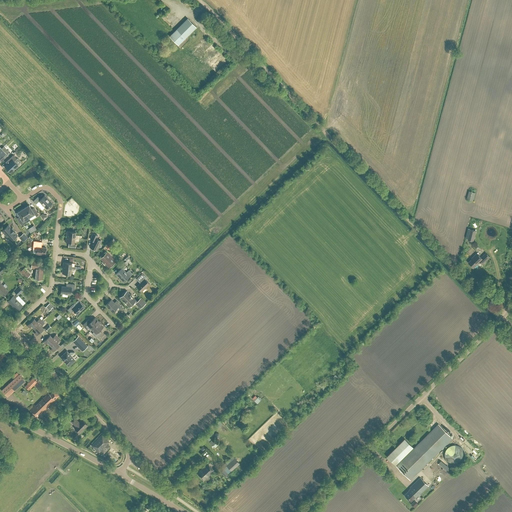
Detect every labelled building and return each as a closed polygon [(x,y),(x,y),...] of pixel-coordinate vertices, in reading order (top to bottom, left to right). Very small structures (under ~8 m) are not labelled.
[(187,18),(170,36),(178,44),(196,27),(187,18)] [(211,64),(222,53),(217,47),(209,55),(206,52),(208,51),(203,46),(196,53),(200,58),(204,54),(207,57),(206,58),(211,64)] [(1,148),(0,149),(0,157),(4,155),(5,156),(10,153),(4,146),(1,148)] [(8,164),(5,166),(10,172),(18,164),(14,160),(17,158),(13,154),(7,160),(6,161),(8,164)] [(52,203),(45,195),(40,199),(38,196),(33,201),(36,204),(39,201),(46,208),(52,203)] [(23,208),(29,217),(34,213),(36,216),(39,214),(35,208),(32,209),(29,204),(23,208)] [(25,219),(29,217),(23,208),(17,212),(21,217),(18,219),(22,225),(27,222),(25,219)] [(9,242),(17,235),(8,225),(2,230),(7,237),(6,238),(9,242)] [(19,237),(23,241),(27,237),(24,233),(19,237)] [(97,250),(101,240),(96,238),(97,235),(93,233),(90,239),(93,240),(90,246),(97,250)] [(111,240),(106,246),(109,249),(115,244),(111,240)] [(33,248),(32,253),(36,253),(45,254),(46,247),(41,247),(42,241),(34,241),(33,248)] [(107,252),(101,258),(109,266),(115,261),(107,252)] [(483,257),(477,252),(472,258),(468,261),(474,267),(480,261),(482,263),(490,256),(487,253),(483,257)] [(44,269),(44,261),(33,260),(32,267),(35,268),(34,278),(41,279),(43,268),(44,269)] [(129,276),(132,273),(129,270),(126,272),(122,268),(126,263),(124,261),(118,267),(120,269),(116,273),(124,281),(129,276)] [(144,275),(139,279),(141,281),(137,286),(142,291),(150,283),(145,278),(146,277),(144,275)] [(74,290),(75,284),(68,283),(68,287),(61,286),(61,292),(71,294),(71,290),(74,290)] [(129,306),(135,300),(127,291),(120,297),(129,306)] [(22,305),(13,295),(7,301),(10,303),(17,310),(22,305)] [(141,297),(135,303),(140,308),(146,302),(145,302),(141,297)] [(116,304),(111,299),(105,304),(112,312),(118,307),(121,310),(123,307),(118,302),(116,304)] [(71,307),(77,314),(85,307),(80,301),(77,303),(76,302),(74,304),(71,307)] [(32,325),(34,327),(42,320),(40,317),(37,320),(34,318),(27,325),(29,327),(32,325)] [(91,329),(99,321),(95,317),(91,321),(89,318),(82,325),(87,329),(89,327),(91,329)] [(42,320),(34,327),(37,330),(34,332),(37,335),(44,328),(41,325),(45,322),(42,320)] [(99,321),(91,329),(93,331),(92,333),(96,337),(101,332),(99,330),(103,326),(99,321)] [(50,344),(58,336),(56,334),(52,337),(50,334),(43,341),(45,344),(47,341),(50,344)] [(72,340),(73,341),(82,350),(87,345),(78,336),(77,337),(76,335),(72,340)] [(58,336),(50,344),(52,347),(50,349),(52,351),(56,348),(59,351),(65,345),(63,343),(60,345),(57,342),(60,339),(58,336)] [(67,351),(61,356),(68,365),(69,365),(78,356),(74,352),(70,351),(69,353),(67,351)] [(7,396),(24,380),(19,374),(2,390),(7,396)] [(32,386),(37,381),(33,378),(28,383),(32,386)] [(59,395),(54,390),(50,394),(47,392),(45,394),(46,395),(35,405),(35,404),(30,409),(37,416),(59,395)] [(79,422),(74,416),(70,420),(76,426),(74,427),(80,433),(83,430),(83,429),(87,424),(82,419),(79,422)] [(219,420),(214,425),(217,428),(222,423),(219,420)] [(410,479),(452,438),(438,423),(396,465),(410,479)] [(104,452),(109,446),(106,443),(108,441),(102,435),(92,445),(99,451),(101,449),(104,452)] [(206,437),(209,441),(212,445),(213,445),(215,447),(219,443),(217,440),(216,441),(213,438),(212,438),(209,435),(206,437)] [(395,464),(413,447),(404,438),(386,455),(395,464)] [(235,458),(227,465),(231,470),(239,463),(235,458)] [(203,481),(214,471),(207,463),(197,473),(203,481)] [(417,497),(428,485),(419,477),(408,489),(409,489),(404,494),(411,501),(415,496),(417,497)]
